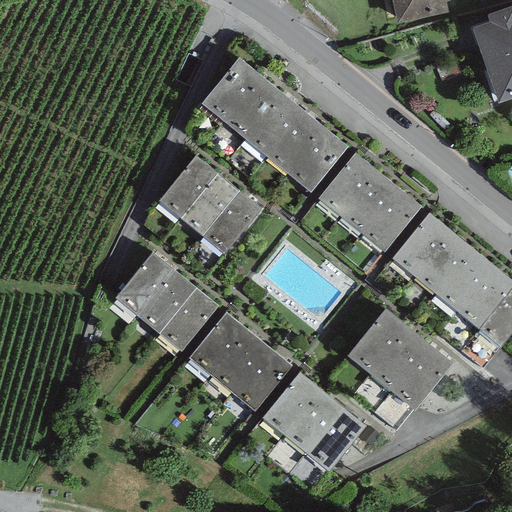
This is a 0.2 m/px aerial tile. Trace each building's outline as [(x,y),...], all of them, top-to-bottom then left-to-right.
[(445,0),(392,0),(397,18),(447,8),(445,0)] [(511,1),(488,9),(490,16),(473,22),(497,97),(511,92),(511,1)] [(200,99),(224,118),(262,72),(238,52),(200,99)] [(224,118),(246,137),(284,90),(262,72),(224,118)] [(284,90),(246,137),(268,155),(306,109),(284,90)] [(306,109),(268,155),(289,172),(327,126),(306,109)] [(347,142),(327,126),(289,172),(309,188),(347,142)] [(318,195),(340,213),(378,167),(356,149),(318,195)] [(157,197),(179,215),(217,169),(195,151),(157,197)] [(378,167),(340,213),(362,231),(400,185),(378,167)] [(217,169),(179,215),(201,234),(239,187),(217,169)] [(400,185),(362,231),(383,249),(421,202),(400,185)] [(239,187),(201,234),(222,251),(260,205),(239,187)] [(391,254),(415,274),(453,227),(429,208),(391,254)] [(415,274),(437,292),(474,246),(453,227),(415,274)] [(474,246),(437,292),(459,309),(496,263),(474,246)] [(114,294),(136,312),(174,266),(152,248),(114,294)] [(511,275),(496,263),(459,309),(477,324),(511,281),(511,275)] [(174,266),(136,312),(158,330),(196,284),(174,266)] [(511,327),(511,281),(477,324),(499,342),(511,327)] [(196,284),(158,330),(179,348),(217,301),(196,284)] [(348,351),(370,369),(408,323),(386,305),(348,351)] [(187,354),(209,373),(248,326),(226,308),(187,354)] [(408,323),(370,369),(393,387),(431,341),(408,323)] [(248,326),(209,373),(232,391),(270,345),(248,326)] [(431,341),(393,387),(413,405),(452,358),(431,341)] [(270,345),(232,391),(253,408),(291,362),(270,345)] [(261,415),(283,433),(322,387),(300,369),(261,415)] [(322,387),(283,433),(306,451),(344,405),(322,387)] [(344,405),(306,451),(327,469),(365,422),(344,405)]
